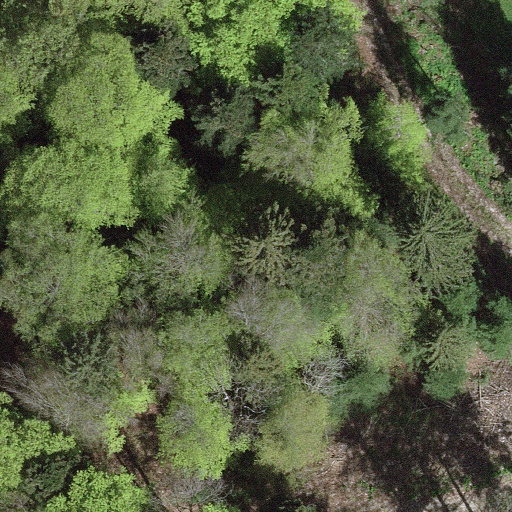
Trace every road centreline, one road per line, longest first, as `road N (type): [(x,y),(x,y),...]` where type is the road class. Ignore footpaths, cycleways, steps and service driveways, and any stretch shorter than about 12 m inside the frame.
road 1 (track): [(218,511),(511,492)]
road 2 (track): [(511,228),(452,179),(360,0)]
